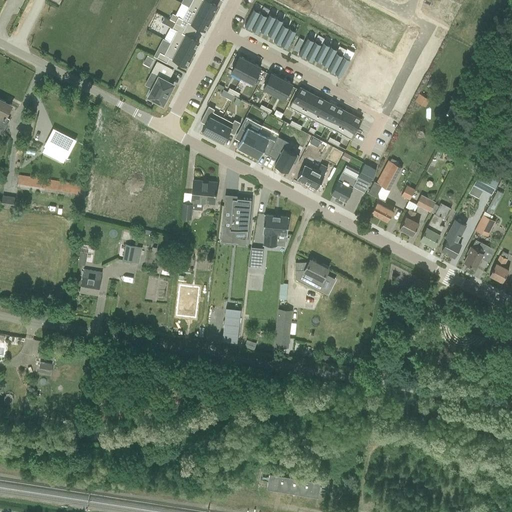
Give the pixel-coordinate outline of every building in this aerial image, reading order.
[(206,0),(193,0),(189,7),(212,19),(218,6),(206,0)] [(357,0),(355,0),(352,7),(350,11),(348,14),(346,18),(360,26),(370,7),(357,0)] [(427,0),(425,9),(446,15),(448,5),(459,8),(461,0),(427,0)] [(212,19),(189,7),(183,19),(179,17),(176,23),(186,28),(189,22),(205,31),(212,19)] [(384,14),(370,7),(360,26),(374,33),(384,14)] [(258,12),(254,10),(253,9),(244,26),(245,26),(246,25),(250,27),(250,29),(259,12),(258,12)] [(265,16),(261,14),(261,13),(260,12),(252,29),(252,30),(253,29),(257,31),(257,32),(258,33),(267,16),(266,15),(265,16)] [(274,17),(270,15),(269,14),(260,31),(261,31),(262,30),(266,32),(266,34),(275,17),(274,17)] [(384,14),(374,33),(389,41),(391,37),(393,33),(395,29),(399,21),(384,14)] [(281,21),(277,19),(277,18),(276,18),(267,34),(268,35),(269,34),(273,36),(273,37),(274,38),(282,21),(281,21)] [(186,28),(176,23),(173,29),(177,31),(171,43),(193,54),(200,42),(183,33),(186,28)] [(287,27),(283,25),(283,24),(282,24),(273,41),(274,41),(275,41),(279,43),(279,44),(280,44),(288,27),(287,27)] [(294,31),(290,29),(290,28),(289,28),(280,45),(281,45),(282,44),(286,46),(286,48),(287,48),(295,31),(294,31)] [(312,40),(308,38),(308,37),(307,37),(298,54),(299,54),(300,54),(304,56),(304,57),(305,57),(313,40),(312,40)] [(319,44),(315,42),(315,41),(314,41),(306,58),(307,57),(311,60),(311,61),(312,61),(321,44),(320,44),(319,44)] [(328,45),(324,43),(324,42),(323,42),(315,59),(316,58),(320,61),(320,62),(321,62),(330,45),(329,45),(328,45)] [(193,54),(171,43),(165,55),(160,52),(157,58),(167,63),(170,58),(187,67),(193,54)] [(335,49),(331,47),(331,46),(330,46),(322,63),(323,62),(327,64),(327,66),(328,66),(337,49),(336,49),(335,49)] [(341,55),(337,53),(337,52),(336,52),(327,69),(328,69),(329,68),(333,71),(333,72),(334,72),(342,55),(341,55)] [(153,59),(147,56),(144,63),(149,66),(153,59)] [(232,71),(242,76),(250,61),(240,56),(232,71)] [(348,59),(345,57),(344,56),(335,73),(336,73),(340,75),(341,76),(350,59),(348,59)] [(250,61),(242,76),(253,81),(260,67),(250,61)] [(163,103),(174,83),(167,80),(173,70),(158,62),(152,73),(159,76),(148,96),(163,103)] [(264,87),(274,93),(282,78),(271,73),(264,87)] [(282,78),(274,93),(284,98),(292,83),(282,78)] [(289,107),(302,113),(312,94),(299,87),(289,107)] [(429,99),(419,93),(415,101),(425,106),(429,99)] [(312,94),(302,113),(314,120),(324,100),(312,94)] [(233,103),(239,106),(241,101),(236,98),(233,103)] [(5,117),(11,105),(0,99),(0,131),(2,133),(9,119),(5,117)] [(314,120),(326,126),(337,107),(324,100),(314,120)] [(212,136),(222,117),(212,111),(214,108),(208,105),(200,121),(205,124),(201,130),(212,136)] [(349,113),(337,107),(326,126),(339,132),(349,113)] [(349,113),(339,132),(351,139),(361,120),(349,113)] [(222,117),(212,136),(223,142),(229,131),(234,134),(240,122),(234,119),(232,122),(222,117)] [(247,152),(248,152),(258,132),(248,127),(250,123),(244,120),(237,133),(243,136),(237,146),(238,147),(238,148),(246,153),(247,152)] [(75,140),(54,129),(45,146),(66,157),(75,140)] [(269,138),(258,132),(248,152),(259,158),(264,147),(269,150),(274,141),(269,138)] [(288,148),(291,143),(278,135),(268,154),(279,159),(276,165),(288,171),(292,162),(295,163),(300,154),(288,148)] [(313,137),(310,143),(317,147),(320,141),(313,137)] [(155,153),(167,156),(171,144),(159,141),(155,153)] [(344,152),(333,147),(326,161),(337,166),(344,152)] [(341,158),(349,162),(352,156),(345,152),(341,158)] [(377,201),(371,213),(387,221),(394,207),(387,203),(388,203),(385,201),(385,200),(379,197),(378,193),(381,186),(390,190),(402,167),(389,160),(376,183),(374,182),(368,192),(378,198),(377,201)] [(358,176),(370,182),(376,169),(365,163),(358,176)] [(297,178),(317,188),(325,175),(324,174),(328,167),(321,164),(318,171),(304,164),(297,178)] [(330,193),(345,200),(357,178),(343,171),(346,164),(345,164),(330,193)] [(473,185),(491,194),(499,179),(481,169),(473,185)] [(14,182),(17,183),(16,188),(82,198),(84,185),(19,174),(18,175),(15,174),(14,182)] [(215,203),(217,182),(193,180),(191,204),(183,203),(182,218),(190,219),(191,209),(203,210),(203,202),(215,203)] [(401,195),(409,199),(415,189),(407,184),(401,195)] [(430,212),(435,201),(421,194),(416,204),(418,205),(430,212)] [(409,200),(405,207),(409,209),(414,211),(418,205),(416,204),(409,200)] [(223,208),(219,243),(231,244),(232,233),(247,234),(251,202),(236,201),(236,202),(232,202),(231,209),(223,208)] [(420,239),(434,246),(447,220),(445,219),(451,208),(441,203),(435,213),(433,213),(420,239)] [(405,216),(399,228),(413,235),(419,223),(412,219),(416,212),(414,211),(409,209),(406,216),(405,216)] [(288,218),(264,216),(262,233),(264,233),(263,246),(275,247),(277,235),(287,236),(288,218)] [(476,229),(489,235),(495,222),(483,216),(476,229)] [(461,244),(456,242),(465,226),(455,221),(446,237),(448,238),(442,250),(454,257),(461,244)] [(464,261),(476,268),(487,245),(475,239),(471,246),(470,246),(466,253),(468,254),(464,261)] [(136,246),(125,244),(122,260),(133,262),(136,246)] [(183,256),(190,259),(193,252),(186,249),(183,256)] [(507,258),(506,258),(508,254),(503,251),(501,255),(500,255),(489,275),(502,281),(508,269),(503,266),(507,258)] [(85,266),(87,253),(80,252),(78,264),(85,266)] [(249,257),(248,266),(261,267),(262,258),(249,257)] [(322,265),(313,261),(310,259),(309,262),(296,262),(296,271),(305,271),(304,272),(321,281),(328,268),(327,268),(327,266),(323,264),(322,265)] [(80,291),(98,294),(100,285),(99,285),(101,272),(84,269),(82,281),(81,281),(80,291)] [(287,283),(281,282),(279,298),(286,298),(287,283)] [(177,294),(174,318),(194,320),(197,296),(177,294)] [(237,342),(241,309),(226,308),(222,340),(237,342)] [(291,311),(286,310),(279,309),(275,345),(287,347),(291,311)] [(379,318),(375,324),(384,329),(388,323),(379,318)] [(68,353),(69,346),(41,341),(38,357),(55,360),(56,352),(62,353),(62,352),(68,353)] [(419,370),(415,361),(408,364),(413,373),(419,370)] [(317,495),(319,483),(319,482),(270,474),(268,486),(317,495)]
